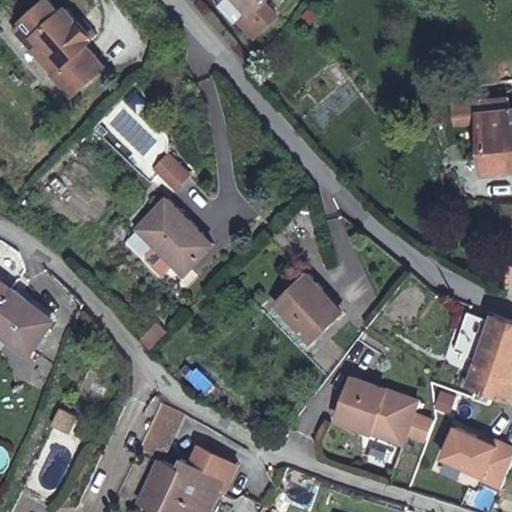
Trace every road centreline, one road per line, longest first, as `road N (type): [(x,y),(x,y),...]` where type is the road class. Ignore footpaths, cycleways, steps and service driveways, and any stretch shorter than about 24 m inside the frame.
road 1 (residential): [(0,234),(21,244),(179,400),(315,468),(449,511)]
road 2 (residential): [(172,0),(381,237),(455,285),(511,307)]
